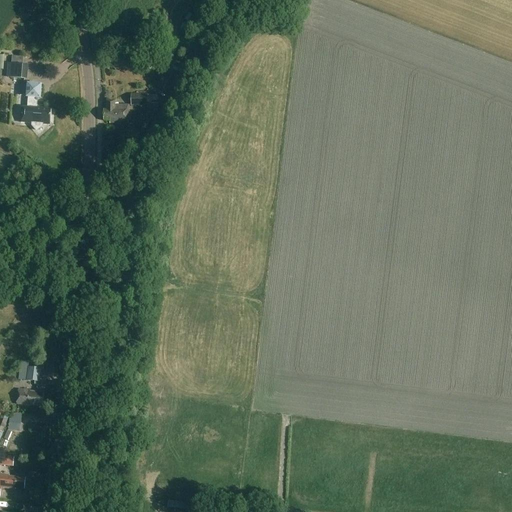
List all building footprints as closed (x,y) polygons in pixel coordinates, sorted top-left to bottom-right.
[(11,64),(10,78),(24,79),(25,65),(11,64)] [(36,131),(42,126),(42,125),(50,125),(51,110),(36,109),(37,98),(39,98),(40,86),(28,86),(20,86),(20,96),(28,96),(27,108),(22,108),(20,123),(32,124),(32,125),(36,131)] [(147,95),(130,96),(131,106),(147,105),(147,95)] [(128,124),(128,106),(114,106),(114,102),(106,101),(106,111),(103,111),(103,121),(109,121),(109,123),(128,124)] [(7,380),(21,382),(22,370),(9,368),(7,380)] [(27,381),(40,382),(42,369),(28,368),(27,381)] [(43,407),(44,393),(18,390),(16,405),(35,407),(35,406),(43,407)] [(12,414),(10,430),(19,431),(21,415),(12,414)] [(0,466),(13,467),(15,457),(1,456),(0,466)] [(24,490),(25,480),(16,479),(16,478),(0,475),(0,499),(1,489),(16,490),(16,489),(24,490)] [(167,507),(185,509),(185,503),(167,500),(167,507)]
